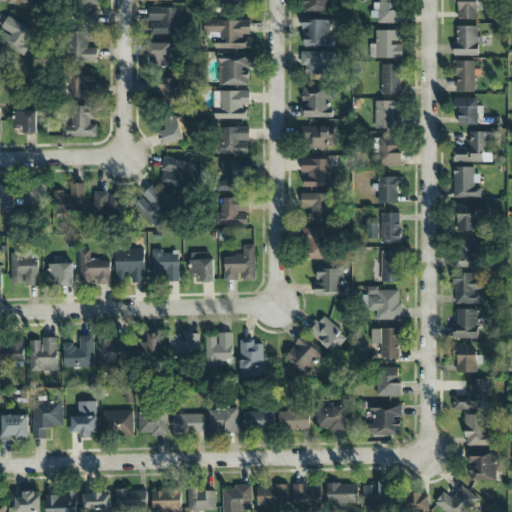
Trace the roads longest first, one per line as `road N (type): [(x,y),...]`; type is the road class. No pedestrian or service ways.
road 1 (residential): [(433,457),(433,0)]
road 2 (residential): [(0,467),(433,457)]
road 3 (residential): [(283,0),(284,305)]
road 4 (residential): [(0,313),(284,305)]
road 5 (residential): [(133,157),(129,0)]
road 6 (residential): [(133,157),(0,162)]
